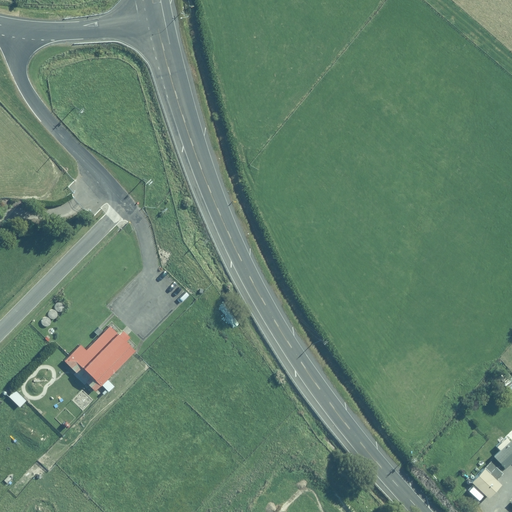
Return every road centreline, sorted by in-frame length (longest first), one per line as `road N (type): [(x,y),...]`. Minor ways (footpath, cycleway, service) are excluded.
road 1 (primary): [(155,20),(207,187),(264,303),(374,454),(428,511)]
road 2 (unclassified): [(112,187),(27,91),(18,66),(20,30)]
road 3 (residential): [(112,187),(0,301)]
road 4 (unclassified): [(155,20),(20,30)]
